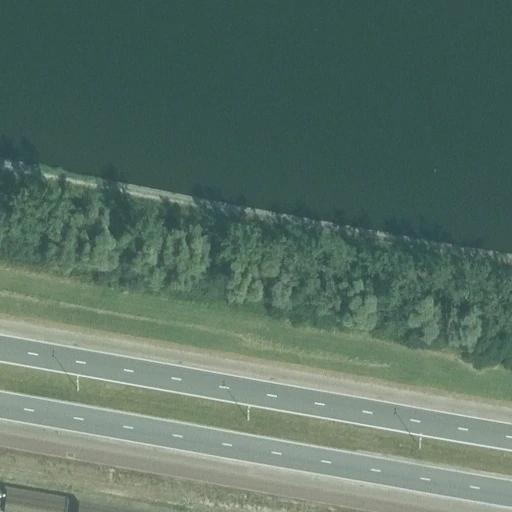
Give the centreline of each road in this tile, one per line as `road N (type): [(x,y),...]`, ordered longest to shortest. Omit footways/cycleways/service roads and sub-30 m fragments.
road 1 (primary): [(0,409),(511,498)]
road 2 (primary): [(511,437),(0,353)]
